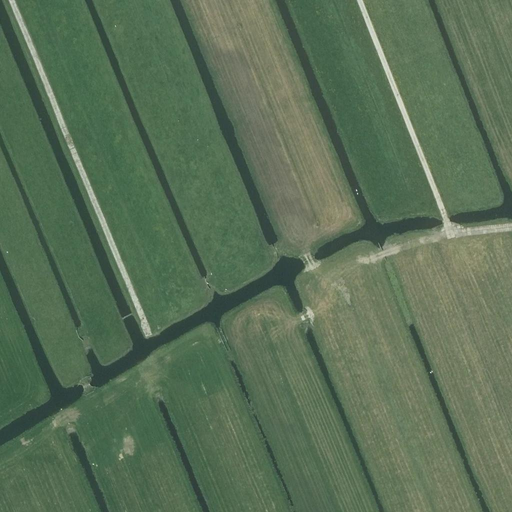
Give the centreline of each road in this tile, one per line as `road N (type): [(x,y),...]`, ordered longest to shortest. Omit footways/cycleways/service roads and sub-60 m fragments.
road 1 (track): [(10,0),(161,367),(105,436),(58,457)]
road 2 (track): [(357,0),(447,236),(511,227)]
road 3 (track): [(161,367),(312,311)]
